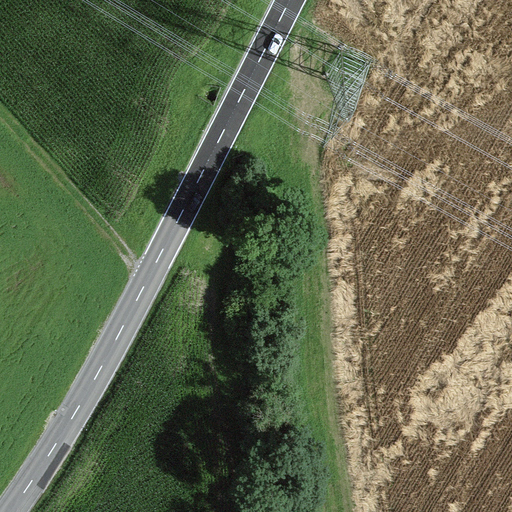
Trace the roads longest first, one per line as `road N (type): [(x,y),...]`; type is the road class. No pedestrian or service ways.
road 1 (primary): [(288,0),(99,371),(10,511)]
road 2 (track): [(0,113),(145,282)]
